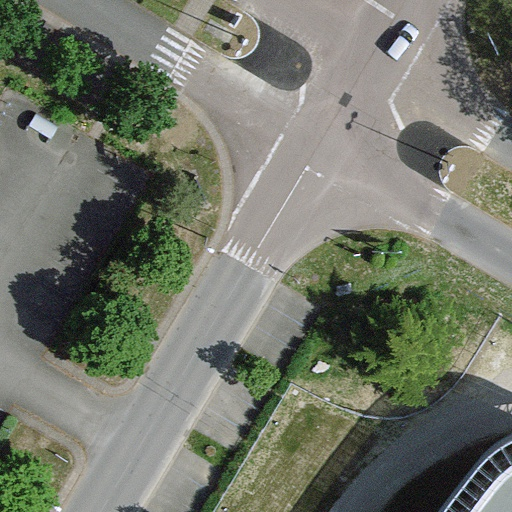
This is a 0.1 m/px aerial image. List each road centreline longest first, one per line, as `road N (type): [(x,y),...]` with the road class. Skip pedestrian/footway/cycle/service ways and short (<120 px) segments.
road 1 (unclassified): [(103,511),(329,141)]
road 2 (unclassified): [(100,0),(329,141)]
road 3 (tertiary): [(329,141),(511,250)]
road 4 (tertiary): [(329,141),(414,0)]
